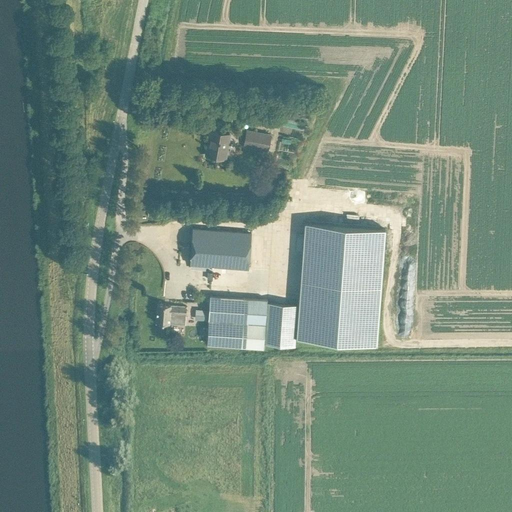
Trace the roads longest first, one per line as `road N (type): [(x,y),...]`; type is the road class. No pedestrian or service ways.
road 1 (track): [(44,0),(65,271),(89,314)]
road 2 (unclassified): [(90,366),(119,231),(119,137)]
road 3 (unclassified): [(90,366),(92,279),(119,137)]
road 4 (unclassified): [(98,511),(90,366)]
road 5 (unclassified): [(119,137),(145,0)]
